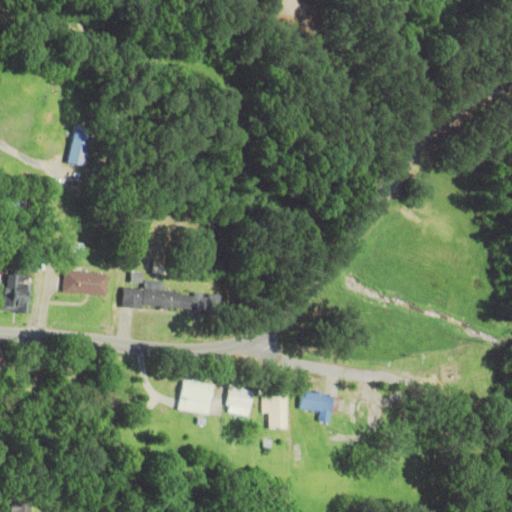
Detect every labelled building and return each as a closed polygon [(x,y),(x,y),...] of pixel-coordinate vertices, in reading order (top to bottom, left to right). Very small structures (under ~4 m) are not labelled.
[(83,166),(88,129),(70,126),(65,164),(83,166)] [(142,234),(142,214),(120,214),(120,234),(142,234)] [(105,275),(62,270),(60,293),(103,297),(105,275)] [(26,284),(21,284),(21,274),(0,274),(0,312),(26,312),(26,284)] [(217,295),(159,293),(159,282),(141,281),(141,289),(120,288),(119,309),(216,313),(217,295)] [(176,411),(206,415),(210,383),(180,379),(176,411)] [(244,416),(249,391),(226,387),(221,413),(244,416)] [(297,409),(318,412),(317,421),(326,423),(330,396),(300,391),(297,409)] [(283,396),(259,396),(259,413),(265,413),(265,429),(283,429),(283,396)] [(27,511),(27,501),(8,501),(8,511),(27,511)]
